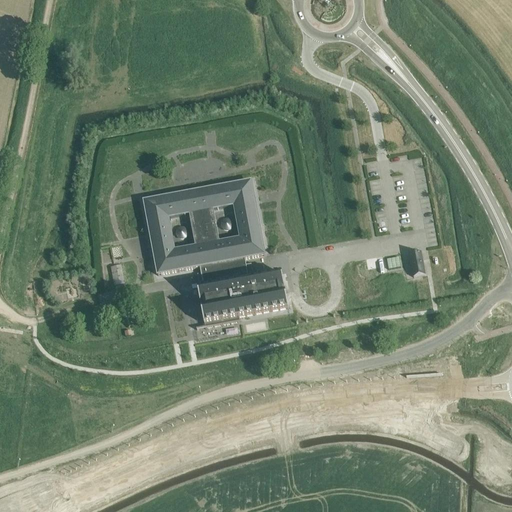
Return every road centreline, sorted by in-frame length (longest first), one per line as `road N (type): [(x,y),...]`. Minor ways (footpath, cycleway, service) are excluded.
road 1 (unclassified): [(0,493),(227,393),(436,341),(511,283)]
road 2 (unclassified): [(71,511),(257,437),(351,419),(419,431),(511,479)]
road 3 (tertiary): [(452,389),(329,399),(212,424),(16,511)]
road 4 (unclassified): [(0,248),(50,0)]
road 5 (tertiary): [(400,73),(468,161),(511,254)]
